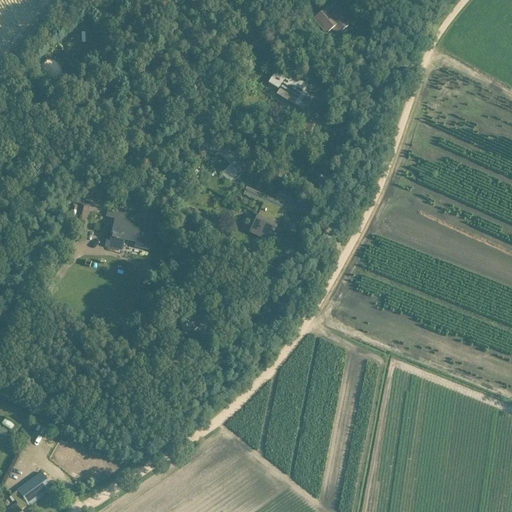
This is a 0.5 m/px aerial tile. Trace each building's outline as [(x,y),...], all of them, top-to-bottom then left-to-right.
[(314,19),(320,26),(327,34),(333,29),(338,35),(350,25),(337,10),(331,15),(326,8),(314,19)] [(258,41),(254,46),(264,55),(269,49),(258,41)] [(279,67),(273,77),(278,81),(277,82),(279,83),(280,82),(284,84),(280,92),(277,97),(309,116),(309,115),(314,103),(312,102),(313,98),(305,93),(308,86),(279,67)] [(309,116),(304,132),(307,133),(317,136),(322,120),(328,103),(313,98),(312,102),(314,103),(309,115),(309,116)] [(224,151),(219,156),(229,166),(232,162),(233,163),(226,169),(236,180),(243,174),(250,169),(237,155),(233,160),(224,151)] [(319,197),(328,181),(313,173),(304,189),(319,197)] [(292,194),(283,190),(281,189),(275,201),(246,188),(243,195),(263,205),(257,217),(277,226),(278,226),(277,225),(283,212),(284,213),(287,207),(286,206),(287,202),(288,203),(292,194)] [(85,223),(87,213),(89,207),(79,204),(79,206),(74,205),(72,206),(70,215),(71,217),(76,218),(76,220),(85,223)] [(245,213),(246,210),(237,205),(235,209),(237,210),(236,211),(237,213),(238,214),(239,215),(241,214),(242,212),(245,213)] [(189,208),(183,219),(195,225),(201,214),(189,208)] [(111,238),(109,248),(122,250),(124,239),(136,241),(135,247),(148,250),(150,242),(156,243),(163,214),(152,211),(148,227),(130,223),(132,213),(118,209),(117,213),(115,220),(111,238)] [(249,232),(261,238),(270,242),(277,226),(257,217),(256,217),(249,232)] [(21,247),(18,241),(7,246),(10,252),(21,247)] [(156,275),(157,268),(143,265),(141,272),(156,275)] [(205,283),(201,288),(206,292),(210,286),(205,283)] [(177,317),(180,325),(184,334),(210,324),(208,319),(203,307),(177,317)] [(2,424),(12,432),(16,426),(6,419),(2,424)] [(63,436),(60,442),(67,445),(70,440),(63,436)] [(53,489),(47,481),(41,473),(17,491),(17,492),(11,496),(17,504),(17,505),(16,506),(16,505),(6,511),(20,511),(28,506),(29,507),(53,489)]
